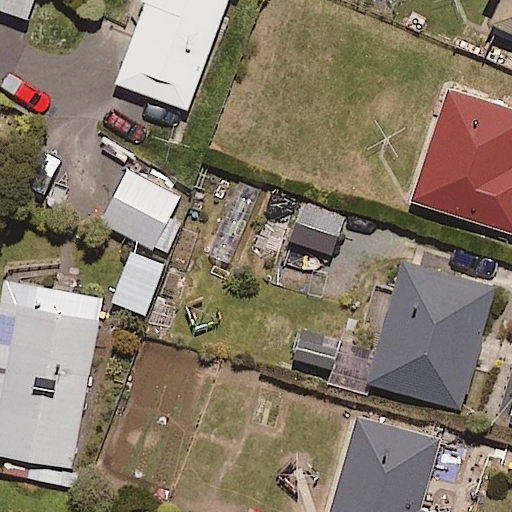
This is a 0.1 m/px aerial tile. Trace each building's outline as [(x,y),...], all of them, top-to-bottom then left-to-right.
[(0,0),(0,6),(18,11),(20,0),(0,0)] [(210,0),(123,0),(96,80),(175,107),(210,0)] [(511,0),(489,0),(487,4),(503,11),(496,26),(511,33),(511,0)] [(511,77),(436,51),(387,188),(511,233),(511,77)] [(90,210),(166,243),(179,213),(167,208),(178,182),(114,154),(90,210)] [(164,248),(126,234),(106,290),(145,303),(164,248)] [(494,267),(397,238),(360,365),(458,393),(494,267)] [(0,275),(0,443),(70,455),(99,284),(1,268),(0,275)] [(336,324),(298,318),(293,346),(331,353),(336,324)] [(511,402),(511,364),(500,399),(511,402)] [(438,418),(354,394),(321,511),(447,511),(450,504),(416,495),(438,418)]
